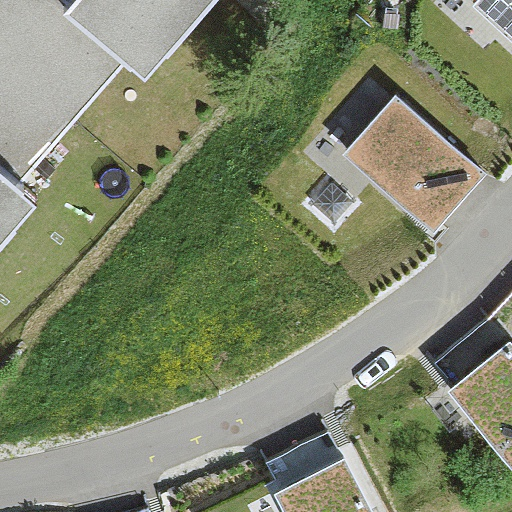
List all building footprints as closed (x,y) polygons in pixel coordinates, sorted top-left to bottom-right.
[(78,0),(69,10),(57,0),(0,0),(0,249),(37,208),(13,187),(12,188),(126,61),(142,75),(209,0),(78,0)] [(511,0),(478,0),(475,5),(511,37),(511,0)] [(395,98),(346,154),(436,231),(485,175),(395,98)] [(491,320),(437,363),(456,386),(509,343),(491,320)] [(456,386),(449,391),(511,468),(511,346),(509,343),(456,386)] [(267,464),(283,495),(344,463),(328,432),(267,464)] [(283,495),(275,499),(281,511),(369,511),(344,463),(283,495)]
